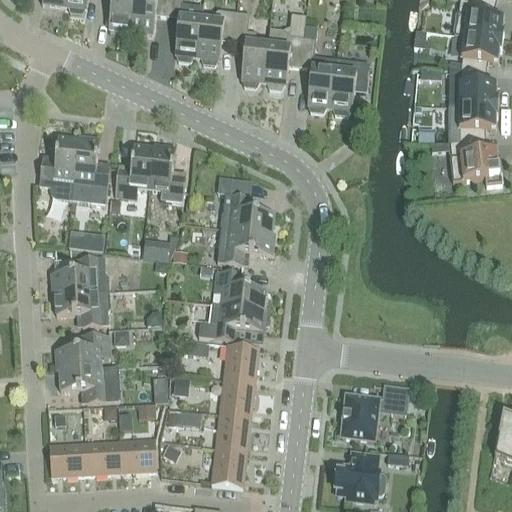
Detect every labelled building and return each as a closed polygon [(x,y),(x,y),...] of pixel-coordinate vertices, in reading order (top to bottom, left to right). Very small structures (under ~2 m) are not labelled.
[(42,0),(42,9),(64,11),(65,0),(42,0)] [(65,0),(64,11),(68,12),(70,18),(82,19),(85,14),(87,14),(88,0),(65,0)] [(112,0),(108,34),(131,36),(134,0),(112,0)] [(167,21),(169,0),(134,0),(131,36),(153,39),(155,20),(167,21)] [(169,0),(167,21),(179,22),(174,59),(176,59),(178,66),(190,67),(193,61),(197,62),(201,24),(189,22),(190,13),(181,12),(182,0),(169,0)] [(471,0),(470,6),(495,11),(497,0),(499,0),(508,2),(508,0),(471,0)] [(493,22),(495,11),(470,6),(460,4),(458,17),(457,17),(454,40),(464,42),(464,41),(502,46),(504,37),(502,36),(503,23),(493,22)] [(233,46),(237,17),(218,14),(215,18),(214,25),(201,24),(197,62),(201,62),(203,69),(215,70),(218,64),(219,65),(222,45),(233,46)] [(268,49),(255,48),(256,38),(247,37),(249,18),(237,17),(233,46),(245,48),(241,85),(242,85),(244,91),(256,93),(259,87),(263,87),(268,49)] [(268,49),(263,87),(267,88),(269,94),(281,96),(284,90),(286,90),(288,71),(300,72),(303,42),(291,41),(283,35),(270,33),(268,49)] [(462,63),(460,76),(486,78),(488,66),(498,68),(499,55),(501,55),(502,46),(464,41),(464,42),(461,63),(462,63)] [(335,63),(314,61),(316,44),(303,42),(300,72),(311,73),(307,110),(309,110),(310,117),(322,118),(326,112),(330,113),(335,63)] [(370,68),(335,63),(330,113),(334,113),(335,120),(347,121),(350,115),(352,115),(354,96),(366,97),(370,68)] [(459,89),(459,111),(498,112),(498,102),(496,102),(496,89),(486,89),(486,78),(460,76),(460,89),(459,89)] [(498,112),(459,111),(459,134),(460,134),(460,147),(485,145),(485,134),(495,134),(496,121),(497,121),(498,112)] [(55,167),(42,165),(39,191),(51,192),(51,197),(52,200),(56,203),(72,206),(73,190),(79,144),(78,144),(58,141),(55,167)] [(85,191),(85,196),(83,207),(106,210),(110,173),(97,172),(100,143),(78,141),(78,144),(79,144),(73,190),(85,191)] [(460,147),(451,147),(452,161),(450,161),(452,186),(485,183),(486,191),(502,189),(499,165),(497,165),(496,156),(486,157),(485,145),(460,147)] [(138,193),(150,194),(155,153),(154,153),(134,150),(131,176),(118,174),(115,200),(137,202),(138,193)] [(155,153),(150,194),(162,196),(160,205),(183,207),(185,182),(172,181),(176,152),(154,150),(154,153),(155,153)] [(431,156),(434,188),(449,186),(445,154),(431,156)] [(232,222),(230,234),(272,239),(272,238),(274,218),(249,215),(250,202),(225,199),(222,221),(232,222)] [(272,239),(230,234),(229,246),(220,245),(217,267),(242,270),(244,257),(272,260),(275,239),(272,238),(272,239)] [(55,299),(97,297),(109,297),(108,282),(105,279),(104,262),(79,263),(80,277),(51,278),(52,300),(55,300),(55,299)] [(105,265),(106,280),(135,278),(134,263),(105,265)] [(223,298),(221,310),(263,315),(263,314),(266,294),(240,291),(241,278),(216,275),(213,297),(223,298)] [(55,299),(55,300),(56,320),(82,318),(83,332),(108,330),(107,308),(98,309),(97,297),(55,299)] [(263,315),(221,310),(212,309),(210,328),(203,327),(200,330),(198,342),(208,343),(234,346),(235,333),(264,336),(264,333),(268,331),(269,320),(266,318),(266,314),(263,314),(263,315)] [(57,376),(59,376),(59,375),(101,373),(101,361),(110,360),(109,338),(83,340),(84,353),(55,354),(57,376)] [(198,347),(186,346),(184,358),(197,359),(198,347)] [(228,349),(224,385),(255,388),(259,353),(228,349)] [(59,375),(59,376),(60,396),(86,395),(87,408),(112,406),(111,384),(102,385),(101,373),(59,375)] [(224,385),(220,419),(251,423),(255,388),(224,385)] [(409,393),(385,390),(383,405),(407,408),(409,393)] [(157,400),(158,408),(168,407),(167,399),(157,400)] [(379,404),(346,401),(341,442),(374,446),(379,404)] [(511,421),(503,418),(494,461),(511,468),(511,421)] [(220,419),(216,454),(247,457),(251,423),(220,419)] [(155,445),(120,447),(121,478),(157,476),(155,445)] [(120,447),(85,449),(87,480),(121,478),(120,447)] [(87,480),(85,449),(50,451),(51,482),(87,480)] [(247,457),(216,454),(212,489),(243,492),(247,457)] [(377,474),(379,461),(352,458),(350,471),(340,470),(339,475),(338,475),(337,477),(334,480),(333,489),(336,492),(335,494),(337,495),(337,500),(347,501),(346,505),(373,508),(373,504),(377,505),(377,500),(380,500),(384,498),(385,483),(383,480),(380,479),(380,474),(377,474)] [(398,459),(389,458),(388,467),(397,468),(398,459)]
